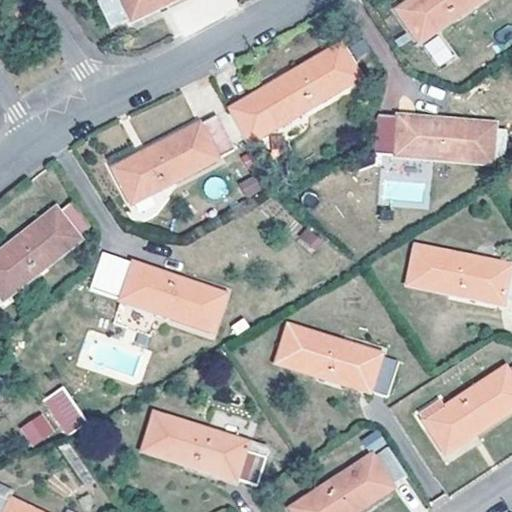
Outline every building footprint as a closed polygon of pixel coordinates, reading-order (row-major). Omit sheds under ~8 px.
[(134,21),(135,23),(181,0),(108,0),(100,4),(114,31),(134,21)] [(418,0),(401,12),(420,39),(439,25),(443,30),(485,0),(418,0)] [(21,14),(13,18),(19,28),(26,24),(21,14)] [(423,44),(437,67),(454,56),(439,33),(423,44)] [(260,97),(261,99),(233,115),(251,146),(363,80),(344,47),(260,97)] [(497,131),(498,127),(419,120),(418,127),(403,126),(403,119),(382,117),(379,156),(495,165),(495,161),(497,131)] [(148,192),(151,198),(238,151),(220,118),(118,171),(133,199),(148,192)] [(239,182),(245,196),(261,190),(255,175),(239,182)] [(394,197),(418,201),(421,186),(396,182),(394,197)] [(151,198),(148,192),(133,199),(136,205),(151,198)] [(0,299),(3,297),(21,282),(26,287),(83,242),(81,238),(94,228),(75,204),(62,215),(60,212),(0,258),(0,299)] [(316,252),(324,238),(305,227),(297,242),(316,252)] [(511,267),(415,245),(406,284),(484,301),(485,295),(511,300),(511,267)] [(217,333),(229,297),(160,273),(159,276),(137,269),(138,265),(107,255),(95,291),(217,333)] [(161,271),(139,263),(138,265),(137,269),(159,276),(160,273),(161,271)] [(7,301),(26,287),(21,282),(3,297),(7,301)] [(388,398),(398,360),(292,328),(281,365),(351,387),(353,381),(363,387),(374,387),(372,393),(388,398)] [(511,372),(511,373),(509,370),(449,410),(448,410),(451,416),(432,429),(448,454),(450,455),(511,413),(511,372)] [(65,385),(47,397),(74,437),(92,425),(65,385)] [(423,416),(432,429),(451,416),(448,410),(449,410),(444,402),(423,416)] [(18,426),(30,447),(54,434),(42,413),(18,426)] [(158,416),(147,453),(216,475),(218,469),(225,470),(240,475),(238,481),(261,489),(273,452),(265,449),(262,457),(249,453),(251,445),(158,416)] [(303,511),(362,511),(398,490),(396,487),(411,477),(392,450),(377,460),(376,458),(314,498),(318,503),(303,511)] [(14,493),(2,487),(0,490),(0,494),(11,500),(14,493)] [(0,511),(35,511),(11,500),(0,494),(0,511)]
